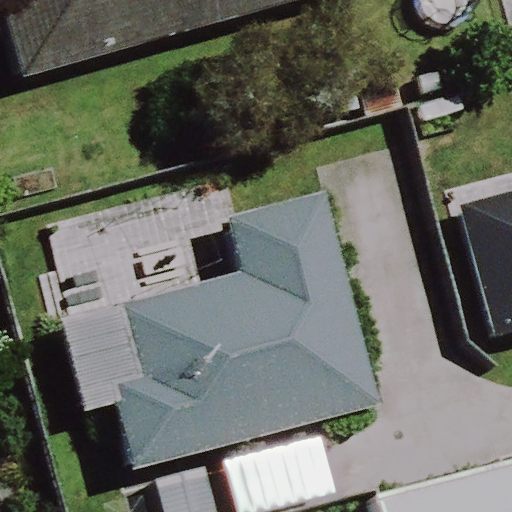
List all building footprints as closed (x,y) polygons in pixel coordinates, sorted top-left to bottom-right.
[(0,0),(0,91),(1,94),(344,0),(0,0)] [(511,152),(478,162),(484,188),(406,208),(470,453),(511,442),(511,152)] [(124,273),(103,211),(11,242),(32,304),(124,273)] [(241,511),(226,456),(107,489),(113,511),(241,511)] [(508,511),(500,482),(393,511),(508,511)]
